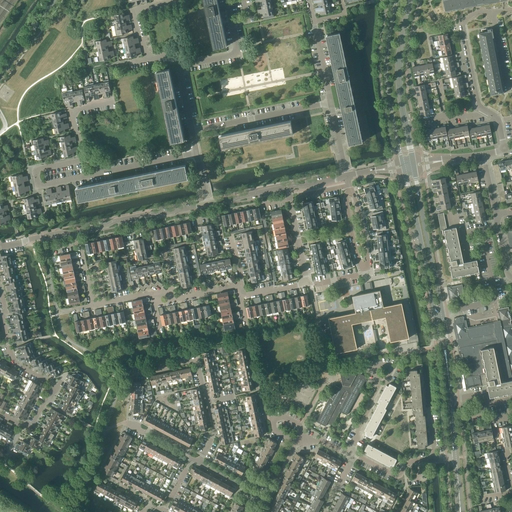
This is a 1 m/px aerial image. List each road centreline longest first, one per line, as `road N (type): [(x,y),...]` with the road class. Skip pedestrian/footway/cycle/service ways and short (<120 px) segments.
road 1 (residential): [(199,462),(214,434),(197,362),(128,374)]
road 2 (tertiary): [(395,0),(386,73),(403,167)]
road 3 (tertiary): [(413,165),(399,80),(409,0)]
road 4 (tertiary): [(403,167),(434,313)]
road 5 (tertiary): [(442,311),(413,165)]
road 6 (residential): [(0,413),(35,422),(55,388),(14,363),(10,345)]
road 7 (residential): [(192,131),(330,102)]
road 8 (residential): [(77,231),(207,204)]
road 9 (residential): [(82,160),(38,168),(39,184),(104,172)]
road 10 (residential): [(483,109),(462,23),(493,13)]
